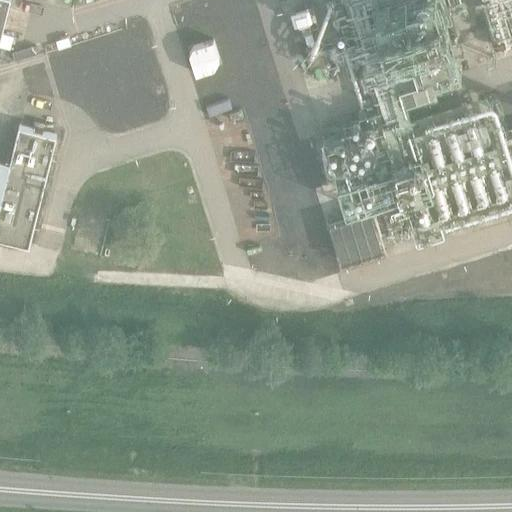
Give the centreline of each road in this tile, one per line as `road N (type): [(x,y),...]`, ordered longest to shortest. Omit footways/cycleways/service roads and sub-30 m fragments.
road 1 (secondary): [(0,490),(236,505),(511,506)]
road 2 (unknown): [(393,101),(511,70)]
road 3 (unknown): [(2,87),(66,108),(77,160)]
